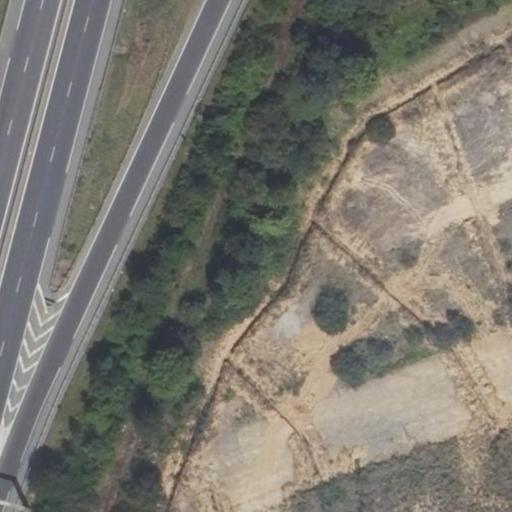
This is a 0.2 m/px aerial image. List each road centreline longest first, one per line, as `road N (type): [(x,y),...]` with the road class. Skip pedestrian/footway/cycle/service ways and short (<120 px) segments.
road 1 (primary): [(0,502),(94,271),(220,0)]
road 2 (primary): [(0,370),(93,0)]
road 3 (primary): [(45,0),(0,171)]
